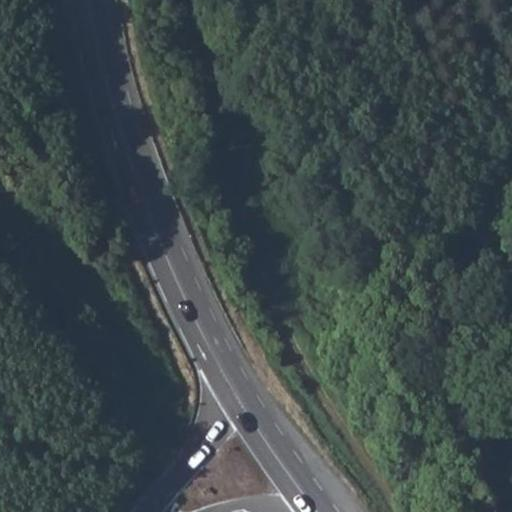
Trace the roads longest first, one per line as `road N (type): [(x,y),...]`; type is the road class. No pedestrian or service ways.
road 1 (track): [(188,0),(218,163),(270,316),(396,511)]
road 2 (primary): [(234,391),(150,217),(108,103),(85,0)]
road 3 (primary): [(321,511),(234,391)]
road 4 (motorway): [(152,511),(234,391)]
